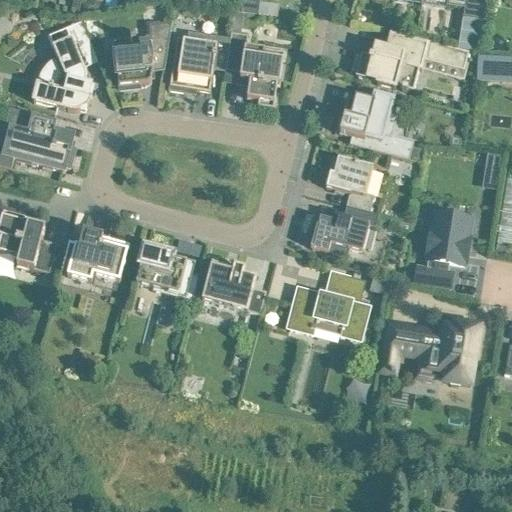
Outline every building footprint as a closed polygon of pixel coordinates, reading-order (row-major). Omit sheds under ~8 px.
[(247,0),(245,15),(255,16),(257,0),(247,0)] [(422,0),(422,5),(446,9),(447,7),(466,10),(467,0),(422,0)] [(485,0),(467,0),(466,10),(465,10),(464,21),(482,24),(485,0)] [(234,15),(231,36),(243,38),(246,17),(234,15)] [(37,86),(32,104),(70,113),(72,114),(74,114),(76,114),(78,114),(80,113),(85,114),(87,109),(88,108),(89,106),(91,104),(91,102),(92,100),(89,99),(92,88),(85,86),(86,84),(84,84),(86,76),(82,67),(96,61),(81,25),(66,31),(48,38),(53,49),(59,63),(55,64),(55,62),(50,65),(47,68),(42,74),(40,78),(39,83),(40,83),(39,87),(37,86)] [(139,87),(146,86),(147,86),(149,85),(150,84),(151,83),(151,82),(152,74),(164,73),(172,25),(149,27),(150,41),(136,42),(136,40),(130,41),(130,43),(114,45),(118,89),(120,89),(120,93),(139,91),(139,87)] [(279,88),(283,64),(263,61),(265,53),(246,50),(248,38),(243,38),(231,36),(230,42),(225,73),(241,76),(240,82),(250,83),(247,101),(259,103),(258,109),(274,111),(277,87),(279,88)] [(421,73),(422,71),(424,62),(464,73),(469,55),(399,36),(398,40),(391,38),(387,51),(376,48),(373,58),(370,57),(370,58),(361,56),(360,60),(357,59),(353,74),(356,75),(355,78),(378,84),(377,86),(395,91),(396,89),(402,91),(402,93),(407,94),(407,92),(413,94),(419,72),(421,73)] [(213,71),(225,73),(230,42),(218,40),(217,48),(208,46),(209,42),(189,39),(188,43),(177,42),(169,93),(186,96),(187,92),(209,95),(213,71)] [(511,61),(480,59),(479,79),(511,81),(511,61)] [(344,120),(344,122),(340,137),(352,140),(350,147),(409,163),(414,145),(392,140),(397,120),(398,121),(400,116),(399,116),(401,105),(375,98),(374,103),(351,97),(345,120),(344,120)] [(0,154),(0,169),(12,173),(15,162),(64,174),(65,171),(70,173),(74,156),(69,155),(73,140),(52,135),(54,127),(35,122),(35,121),(11,114),(7,133),(11,134),(5,156),(0,154)] [(349,197),(346,209),(370,215),(374,198),(366,196),(373,170),(338,161),(337,165),(333,164),(326,191),(349,197)] [(379,217),(370,215),(346,209),(343,220),(338,219),(337,224),(320,220),(318,228),(317,228),(311,250),(347,260),(350,252),(362,255),(369,228),(375,230),(379,217)] [(0,225),(0,239),(1,240),(0,242),(0,255),(19,260),(16,268),(49,277),(57,247),(42,243),(45,231),(23,225),(25,220),(3,214),(0,225)] [(471,239),(469,239),(472,222),(435,216),(432,233),(431,233),(426,261),(427,261),(427,263),(428,263),(427,271),(418,270),(416,285),(450,291),(452,275),(448,274),(449,267),(464,269),(465,267),(466,267),(468,253),(470,254),(472,243),(470,243),(471,239)] [(103,240),(90,237),(84,235),(81,246),(69,243),(60,278),(91,286),(93,279),(119,286),(129,248),(103,241),(103,240)] [(140,270),(136,286),(167,294),(166,295),(186,300),(188,295),(194,296),(191,308),(192,309),(200,278),(193,276),(196,264),(180,260),(180,263),(166,259),(167,253),(150,248),(149,252),(144,251),(139,269),(140,270)] [(212,263),(202,303),(260,318),(266,295),(253,292),(256,280),(243,276),(245,271),(234,268),(233,274),(226,272),(227,267),(212,263)] [(300,291),(289,333),(290,333),(291,332),(313,338),(317,323),(342,330),(340,339),(359,344),(368,309),(360,307),(366,284),(351,280),(345,303),(300,291)] [(373,280),(369,295),(388,300),(391,285),(373,280)] [(443,384),(470,389),(480,329),(453,325),(452,330),(444,328),(442,335),(425,332),(424,338),(412,336),(412,330),(388,326),(382,361),(394,363),(395,355),(397,355),(408,357),(409,351),(422,353),(418,374),(444,378),(443,384)]
